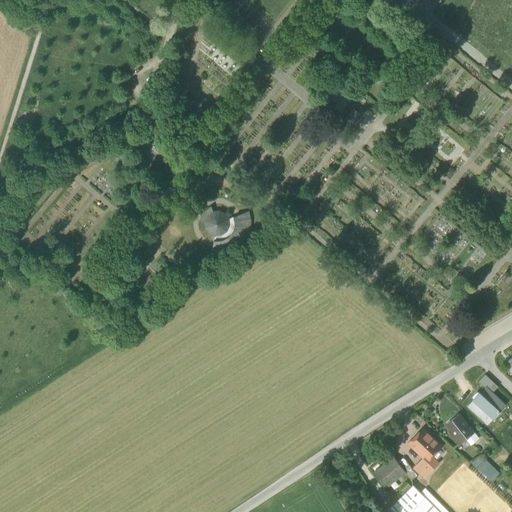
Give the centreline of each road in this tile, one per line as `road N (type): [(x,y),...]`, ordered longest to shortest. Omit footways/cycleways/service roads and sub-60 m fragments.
road 1 (residential): [(479,357),(238,511)]
road 2 (residential): [(408,0),(511,86)]
